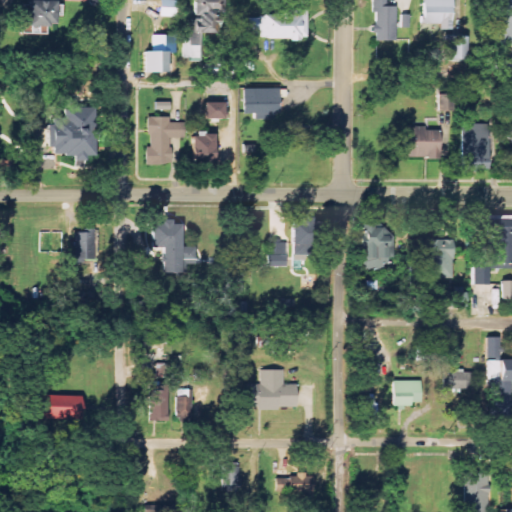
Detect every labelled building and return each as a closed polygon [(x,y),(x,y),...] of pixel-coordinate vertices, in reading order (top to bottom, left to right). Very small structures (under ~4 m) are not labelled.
[(26,0),(27,27),(55,26),(55,16),(61,16),(61,9),(55,9),(54,0),(26,0)] [(200,34),(214,34),(214,33),(219,17),(223,13),(223,0),(194,0),(193,6),(193,16),(192,19),(192,21),(188,37),(188,41),(182,41),(182,58),(193,61),(200,61),(200,34)] [(395,41),(396,6),(386,6),(385,0),(373,0),(373,41),(395,41)] [(452,30),(452,0),(422,0),(422,24),(439,24),(439,30),(452,30)] [(496,6),(496,44),(511,43),(511,0),(506,0),(506,7),(496,6)] [(249,14),(248,38),(306,38),(306,14),(249,14)] [(467,37),(442,37),(442,61),(466,61),(467,37)] [(154,52),(167,51),(166,40),(153,40),(154,52)] [(144,73),(168,73),(167,52),(143,52),(144,73)] [(204,75),(231,74),(231,62),(203,63),(204,75)] [(242,89),(243,113),(254,112),(255,118),(280,118),(280,97),(285,97),(285,89),(242,89)] [(224,103),(204,103),(203,120),(224,120),(224,103)] [(95,157),(95,106),(63,106),(63,119),(49,119),(49,156),(74,156),(74,162),(85,162),(85,157),(95,157)] [(184,123),(169,122),(169,117),(147,117),(146,165),(169,165),(170,138),(184,138),(184,123)] [(459,170),(486,170),(487,125),(461,124),(459,170)] [(426,126),(404,127),(405,159),(439,158),(439,130),(426,131),(426,126)] [(214,134),(191,134),(190,161),(214,161),(214,134)] [(511,249),(511,230),(511,231),(511,216),(486,216),(486,269),(505,269),(505,266),(511,266),(511,249)] [(360,221),(361,242),(360,242),(360,268),(386,268),(386,258),(392,258),(392,234),(380,234),(380,220),(360,221)] [(180,248),(180,225),(171,225),(171,221),(159,221),(159,225),(151,225),(151,249),(161,249),(161,274),(182,274),(182,260),(194,260),(194,248),(180,248)] [(291,222),(291,260),(310,261),(310,222),(291,222)] [(75,233),(74,261),(95,261),(95,229),(85,229),(85,233),(75,233)] [(452,240),(430,240),(430,278),(452,278),(452,240)] [(285,266),(285,242),(268,242),(268,267),(285,266)] [(487,286),(487,268),(471,268),(471,286),(487,286)] [(511,281),(501,282),(502,300),(511,300),(511,281)] [(465,287),(453,288),(453,293),(445,293),(446,307),(466,307),(465,287)] [(486,415),(509,415),(509,380),(511,380),(511,360),(499,360),(499,337),(486,337),(486,415)] [(371,376),(371,344),(359,343),(358,376),(371,376)] [(283,370),(260,370),(260,384),(247,384),(247,409),(296,409),(295,384),(283,385),(283,370)] [(473,388),(472,372),(441,373),(442,389),(473,388)] [(393,406),(412,406),(412,403),(421,403),(421,381),(393,381),(393,406)] [(150,422),(168,421),(167,390),(149,390),(150,422)] [(80,396),(37,395),(37,418),(79,419),(80,396)] [(374,419),(374,397),(357,398),(358,419),(374,419)] [(238,491),(237,463),(222,463),(223,491),(238,491)] [(487,511),(488,473),(463,473),(462,511),(487,511)] [(275,474),(275,493),(312,493),(312,475),(275,474)]
